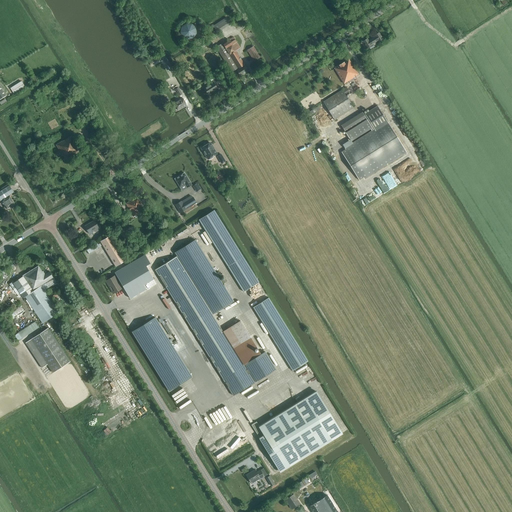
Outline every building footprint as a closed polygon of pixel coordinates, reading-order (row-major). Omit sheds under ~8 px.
[(231,25),(230,23),(226,17),(213,26),(217,33),(231,25)] [(180,26),(179,32),(182,37),(187,39),(193,38),(196,33),(195,27),(191,23),(185,23),(180,26)] [(378,43),(383,40),(379,33),(374,36),(375,37),(368,41),(367,39),(362,41),(367,48),(368,50),(375,46),(373,44),(378,41),(378,43)] [(222,43),(216,47),(232,72),(238,69),(236,70),(240,76),(248,70),(245,65),(236,51),(240,48),(235,39),(233,37),(229,39),(230,40),(223,45),(222,43)] [(260,57),(253,46),(247,50),(254,61),(260,57)] [(194,51),(198,57),(203,54),(199,48),(194,51)] [(159,60),(157,56),(152,59),(148,61),(151,65),(159,60)] [(334,68),(344,84),(348,81),(349,83),(354,80),(353,78),(358,74),(349,59),(334,68)] [(10,88),(10,89),(13,94),(25,86),(22,81),(21,81),(10,88)] [(213,82),(204,88),(208,95),(215,90),(218,89),(213,82)] [(323,102),(334,120),(354,108),(346,96),(350,93),(346,87),(323,102)] [(182,97),(174,102),(179,111),(187,106),(182,97)] [(345,149),(341,152),(359,180),(364,178),(364,179),(407,153),(377,106),(365,114),(374,129),(345,148),(345,149)] [(73,122),(77,129),(83,125),(79,119),(73,122)] [(66,159),(80,151),(71,136),(57,145),(66,159)] [(208,159),(217,154),(210,142),(201,148),(208,159)] [(217,156),(222,164),(226,161),(222,154),(217,156)] [(184,173),(175,179),(180,187),(185,184),(187,188),(192,185),(184,173)] [(0,200),(2,199),(2,200),(2,201),(7,209),(15,204),(10,196),(8,197),(7,196),(13,192),(9,186),(0,191),(0,200)] [(126,204),(134,216),(138,214),(137,212),(141,210),(141,211),(145,209),(138,196),(126,204)] [(196,203),(193,197),(183,203),(181,201),(175,205),(180,213),(196,203)] [(214,210),(199,220),(244,292),(259,282),(214,210)] [(95,232),(100,229),(94,220),(85,226),(89,234),(94,230),(95,232)] [(131,238),(125,228),(119,232),(126,242),(131,238)] [(100,241),(115,266),(125,260),(110,235),(100,241)] [(177,256),(155,270),(233,396),(276,369),(265,351),(261,354),(240,320),(223,331),(213,315),(234,301),(196,239),(175,252),(177,256)] [(146,266),(150,263),(145,254),(114,272),(130,299),(144,290),(142,286),(143,285),(154,279),(146,266)] [(13,283),(22,296),(22,295),(24,297),(25,296),(43,323),(59,312),(42,285),(53,277),(49,271),(45,274),(43,272),(42,272),(38,266),(23,276),(13,283)] [(113,293),(123,288),(115,275),(105,281),(113,293)] [(268,298),(253,307),(293,371),(308,361),(268,298)] [(11,319),(23,310),(19,304),(6,313),(11,319)] [(169,391),(192,377),(155,317),(132,331),(169,391)] [(172,333),(165,321),(161,323),(169,335),(172,333)] [(35,322),(18,333),(22,339),(39,327),(35,322)] [(71,362),(48,328),(26,343),(42,368),(48,364),(54,373),(71,362)] [(256,422),(251,425),(264,445),(280,472),(342,434),(325,407),(315,391),(259,426),(256,422)] [(264,458),(273,474),(279,471),(270,455),(264,458)] [(255,469),(246,475),(251,483),(260,478),(260,479),(265,476),(267,474),(265,471),(262,473),(261,470),(260,469),(257,472),(255,469)] [(337,511),(327,493),(309,503),(314,511),(337,511)] [(292,509),(300,503),(294,494),(286,500),(292,509)]
